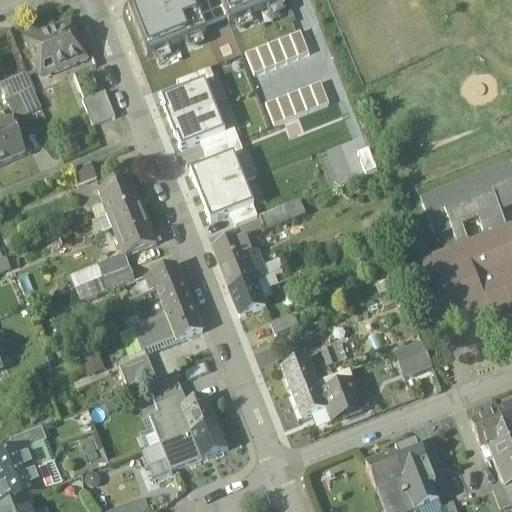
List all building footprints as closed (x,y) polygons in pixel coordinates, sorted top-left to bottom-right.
[(155,0),(128,11),(147,59),(206,36),(203,28),(191,0),(155,0)] [(191,0),(203,28),(214,24),(205,0),(191,0)] [(217,0),(205,0),(214,24),(225,20),(217,0)] [(217,0),(225,20),(228,27),(288,4),(286,0),(217,0)] [(69,24),(25,42),(38,73),(53,67),(55,73),(84,60),(69,24)] [(244,57),(253,79),(309,57),(300,35),(244,57)] [(176,84),(180,95),(205,86),(214,82),(210,71),(176,84)] [(96,75),(82,81),(88,95),(102,89),(96,75)] [(180,95),(161,103),(165,115),(163,116),(169,129),(215,111),(205,86),(180,95)] [(266,107),(275,130),(329,108),(320,86),(266,107)] [(32,90),(17,97),(18,99),(26,119),(42,113),(32,90)] [(103,96),(84,104),(84,103),(81,105),(91,129),(113,120),(103,96)] [(26,119),(18,99),(6,104),(13,123),(26,119)] [(215,111),(169,129),(174,142),(176,142),(181,153),(200,146),(224,137),(224,136),(215,111)] [(9,124),(0,127),(0,166),(23,157),(9,124)] [(224,136),(224,137),(200,146),(205,157),(239,144),(234,132),(224,136)] [(239,144),(205,157),(209,168),(233,159),(243,155),(239,144)] [(368,153),(358,157),(366,177),(376,172),(368,153)] [(198,189),(203,200),(243,184),(233,159),(209,168),(190,176),(195,190),(198,189)] [(511,165),(419,202),(434,239),(452,232),(458,247),(420,261),(430,286),(435,297),(425,301),(438,332),(458,324),(457,321),(472,315),(476,324),(511,310),(511,281),(504,285),(500,274),(511,268),(511,225),(506,228),(500,214),(511,209),(511,204),(508,196),(511,194),(511,165)] [(90,169),(72,176),(78,188),(95,181),(90,169)] [(434,181),(439,192),(465,181),(461,170),(434,181)] [(130,181),(98,194),(108,219),(140,207),(130,181)] [(243,184),(203,200),(207,211),(204,212),(210,226),(229,219),(253,209),(243,184)] [(300,203),(259,220),(264,234),(306,218),(300,203)] [(140,207),(108,219),(118,245),(150,232),(140,207)] [(257,220),(253,209),(229,219),(234,230),(257,220)] [(150,232),(118,245),(124,260),(156,248),(150,232)] [(253,262),(243,238),(212,251),(229,295),(255,284),(267,280),(258,260),(253,262)] [(119,260),(97,268),(103,282),(125,273),(119,260)] [(192,309),(175,268),(144,280),(150,296),(129,305),(139,330),(166,320),(192,309)] [(125,273),(103,282),(108,296),(134,285),(129,271),(125,273)] [(255,284),(229,295),(240,321),(266,310),(255,284)] [(192,309),(166,320),(174,341),(175,344),(202,334),(192,309)] [(293,318),(270,327),(274,339),(298,330),(293,318)] [(139,330),(133,332),(142,354),(174,341),(166,320),(139,330)] [(421,346),(403,353),(413,379),(432,372),(421,346)] [(339,347),(321,354),(327,369),(346,362),(339,347)] [(147,360),(119,371),(129,397),(147,389),(157,385),(147,360)] [(306,360),(280,371),(291,398),(317,387),(313,378),(306,360)] [(328,372),(313,378),(317,387),(331,381),(328,372)] [(331,381),(317,387),(326,409),(358,397),(348,375),(331,381)] [(165,407),(183,400),(175,378),(147,389),(158,417),(164,414),(163,412),(165,407)] [(317,387),(291,398),(301,423),(328,412),(326,409),(317,387)] [(358,397),(326,409),(328,412),(334,426),(364,413),(358,397)] [(158,417),(149,421),(160,449),(190,437),(180,411),(186,408),(183,400),(165,407),(163,412),(164,414),(158,417)] [(186,408),(180,411),(190,437),(217,427),(206,400),(186,408)] [(511,408),(496,415),(507,441),(511,438),(511,408)] [(496,415),(471,425),(481,450),(488,448),(507,441),(496,415)] [(190,437),(160,449),(164,460),(170,475),(228,453),(217,427),(190,437)] [(41,431),(9,443),(14,454),(25,450),(26,451),(46,444),(41,431)] [(511,454),(507,441),(488,448),(497,470),(511,464),(511,454)] [(419,446),(392,456),(402,482),(427,472),(429,471),(419,446)] [(160,449),(141,456),(147,470),(164,460),(160,449)] [(14,454),(0,459),(0,506),(2,510),(2,511),(26,501),(26,502),(43,495),(26,451),(25,450),(14,454)] [(392,456),(366,466),(376,492),(378,491),(377,491),(402,482),(392,456)] [(511,464),(497,470),(504,487),(511,506),(511,464)] [(427,472),(402,482),(414,511),(438,502),(427,472)] [(414,511),(402,482),(377,491),(378,491),(385,511),(414,511)] [(504,487),(492,492),(500,511),(511,506),(504,487)] [(26,501),(2,511),(2,510),(0,510),(0,511),(30,511),(26,502),(26,501)]
